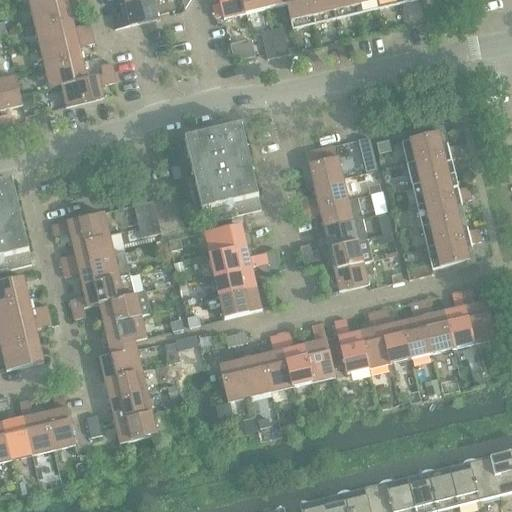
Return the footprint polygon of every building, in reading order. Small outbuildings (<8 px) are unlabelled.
[(66,0),(57,0),(29,7),(34,28),(71,19),(66,0)] [(154,0),(151,0),(125,6),(130,28),(160,21),(155,0),(154,0)] [(181,0),(184,13),(192,0),(181,0)] [(218,0),(220,7),(212,9),(215,21),(223,20),(224,22),(246,17),(241,0),(218,0)] [(263,0),(241,0),(246,17),(267,12),(263,0)] [(286,0),(263,0),(267,12),(287,7),(288,7),(286,0)] [(286,0),(288,7),(287,7),(293,32),(379,11),(375,0),(286,0)] [(375,0),(379,11),(422,1),(421,0),(375,0)] [(71,19),(34,28),(39,49),(91,37),(89,27),(74,30),(71,19)] [(122,21),(112,23),(114,32),(125,30),(122,21)] [(272,33),(278,60),(289,57),(283,30),(272,33)] [(272,33),(261,35),(267,62),(278,60),(272,33)] [(78,50),(93,46),(91,37),(39,49),(44,70),(81,61),(78,50)] [(81,61),(44,70),(49,92),(61,89),(61,88),(86,82),(86,81),(81,61)] [(100,69),(102,77),(113,75),(111,66),(100,69)] [(61,88),(61,89),(66,110),(104,101),(101,89),(116,85),(113,75),(102,77),(86,81),(86,82),(61,88)] [(15,78),(0,82),(0,111),(1,113),(22,108),(15,78)] [(32,98),(22,100),(24,110),(34,107),(32,98)] [(10,117),(2,119),(4,129),(13,127),(10,117)] [(241,127),(184,141),(201,212),(202,212),(205,226),(261,213),(258,199),(241,127)] [(444,134),(402,144),(412,187),(455,177),(451,163),(461,160),(458,148),(448,150),(444,134)] [(389,142),(376,145),(380,163),(393,160),(389,142)] [(333,149),(306,155),(314,189),(343,181),(338,160),(336,160),(333,149)] [(372,154),(362,157),(366,174),(376,172),(372,154)] [(178,168),(170,170),(173,182),(181,180),(178,168)] [(412,187),(422,229),(465,219),(461,205),(471,202),(468,190),(458,192),(455,177),(412,187)] [(316,201),(301,204),(303,213),(313,211),(318,209),(348,202),(343,181),(314,189),(316,201)] [(28,254),(29,254),(12,182),(0,184),(0,274),(32,267),(28,254)] [(379,186),(368,189),(370,197),(381,195),(379,186)] [(348,202),(318,209),(323,231),(362,221),(357,200),(348,202)] [(153,204),(133,208),(136,219),(155,214),(153,204)] [(315,220),(313,211),(303,213),(305,222),(315,220)] [(155,214),(136,219),(139,230),(158,225),(155,214)] [(104,215),(52,228),(54,238),(75,233),(78,245),(110,237),(104,215)] [(387,216),(378,218),(381,229),(389,227),(387,216)] [(431,267),(406,272),(409,283),(434,277),(432,272),(467,264),(467,265),(470,265),(469,264),(475,262),(471,247),(481,244),(478,232),(468,234),(465,219),(422,229),(431,267)] [(362,221),(323,231),(329,252),(358,245),(367,243),(362,221)] [(158,225),(139,230),(141,241),(161,236),(158,225)] [(241,227),(203,236),(209,258),(247,249),(241,227)] [(78,245),(80,256),(60,261),(62,271),(115,258),(110,237),(78,245)] [(179,241),(169,244),(171,254),(182,251),(179,241)] [(358,245),(329,252),(333,273),(363,266),(358,245)] [(309,247),(299,249),(301,258),(311,256),(309,247)] [(252,270),(267,266),(278,264),(276,254),(249,260),(247,249),(209,258),(214,279),(252,270)] [(311,256),(301,258),(303,267),(313,264),(311,256)] [(115,258),(62,271),(64,280),(85,275),(88,287),(120,279),(119,279),(115,258)] [(182,264),(173,266),(175,275),(184,273),(182,264)] [(278,264),(267,266),(269,276),(280,273),(278,264)] [(363,266),(333,273),(339,295),(368,288),(363,266)] [(252,270),(214,279),(219,300),(257,291),(252,270)] [(401,276),(391,278),(393,287),(403,284),(401,276)] [(124,300),(124,299),(134,297),(129,277),(119,279),(120,279),(88,287),(90,298),(70,303),(72,314),(87,310),(99,307),(98,306),(124,300)] [(0,284),(0,307),(29,301),(24,279),(0,284)] [(257,291),(219,300),(224,322),(262,313),(257,291)] [(461,294),(474,347),(496,342),(487,304),(475,307),(471,292),(461,294)] [(124,300),(98,306),(99,307),(103,327),(141,318),(151,316),(146,294),(136,297),(136,296),(134,297),(124,299),(124,300)] [(455,311),(444,314),(453,352),(474,347),(461,294),(452,297),(455,311)] [(0,329),(49,318),(46,309),(32,312),(29,301),(0,307),(0,329)] [(453,352),(444,314),(433,317),(429,302),(419,304),(432,357),(453,352)] [(410,307),(413,321),(402,324),(411,362),(432,357),(419,304),(410,307)] [(87,310),(72,314),(74,322),(90,319),(87,310)] [(387,312),(377,314),(390,367),(411,362),(402,324),(391,327),(387,312)] [(377,314),(368,317),(371,331),(360,334),(369,372),(390,367),(377,314)] [(49,318),(0,329),(0,347),(1,352),(39,343),(36,332),(51,328),(49,318)] [(141,318),(103,327),(111,352),(111,358),(137,352),(136,347),(135,343),(146,341),(141,318)] [(197,318),(187,321),(189,331),(200,328),(197,318)] [(181,322),(170,325),(172,335),(183,332),(181,322)] [(345,322),(334,325),(347,377),(369,372),(360,334),(349,337),(345,322)] [(312,330),(315,345),(304,347),(313,385),(335,380),(323,327),(312,330)] [(235,337),(238,348),(247,346),(245,335),(235,337)] [(313,385),(304,347),(293,350),(289,335),(280,338),(292,390),(313,385)] [(235,337),(225,339),(228,350),(238,348),(235,337)] [(280,338),(270,340),(273,355),(262,357),(271,395),(292,390),(280,338)] [(39,343),(1,352),(6,374),(44,365),(39,343)] [(175,345),(164,348),(167,358),(177,355),(175,345)] [(111,358),(99,361),(104,383),(142,374),(137,352),(111,358)] [(177,355),(167,358),(169,367),(180,365),(177,355)] [(262,357),(241,362),(250,400),(271,395),(262,357)] [(241,362),(219,368),(228,405),(230,405),(250,400),(241,362)] [(142,374),(104,383),(109,404),(147,395),(142,374)] [(479,376),(472,377),(475,386),(482,385),(479,376)] [(438,387),(427,390),(430,403),(441,400),(438,387)] [(44,415),(53,453),(75,448),(63,395),(52,398),(56,413),(44,415)] [(147,395),(109,404),(114,425),(152,416),(147,395)] [(0,401),(0,412),(9,411),(6,400),(0,401)] [(53,453),(44,415),(33,418),(29,403),(19,406),(23,420),(32,458),(53,453)] [(228,405),(216,408),(221,428),(233,425),(230,405),(228,405)] [(152,416),(114,425),(119,447),(157,438),(152,416)] [(97,418),(87,421),(89,431),(100,428),(97,418)] [(23,420),(2,425),(11,463),(32,458),(23,420)] [(252,420),(235,424),(239,438),(255,434),(252,420)] [(2,425),(0,425),(0,465),(11,463),(2,425)] [(100,428),(89,431),(91,440),(102,438),(100,428)] [(511,457),(511,456),(490,461),(500,498),(511,494),(511,457)] [(490,461),(470,466),(479,503),(500,498),(490,461)] [(470,466),(449,471),(458,508),(479,503),(470,466)] [(449,471),(428,476),(436,511),(443,511),(458,508),(449,471)] [(436,511),(428,476),(407,482),(414,511),(436,511)] [(414,511),(407,482),(386,487),(391,511),(414,511)] [(391,511),(386,487),(365,492),(369,511),(391,511)] [(369,511),(365,492),(344,497),(347,511),(369,511)] [(347,511),(344,497),(322,503),(324,511),(347,511)] [(324,511),(322,503),(300,508),(301,511),(324,511)]
